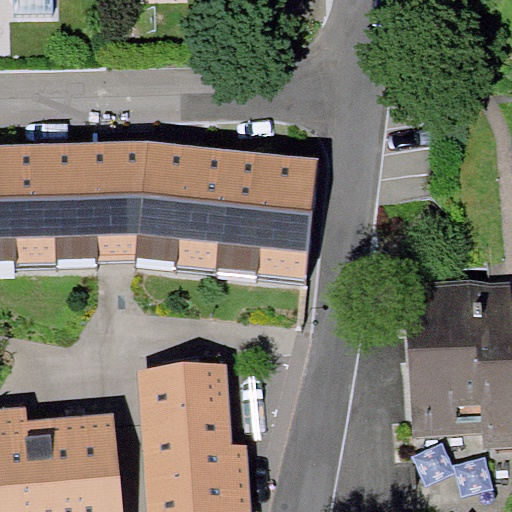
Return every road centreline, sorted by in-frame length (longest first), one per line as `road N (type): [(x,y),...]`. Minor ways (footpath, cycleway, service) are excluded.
road 1 (residential): [(352,94),(339,318),(303,511)]
road 2 (residential): [(0,100),(352,94)]
